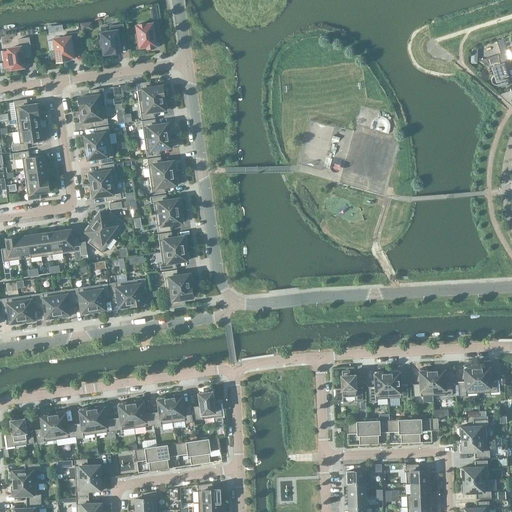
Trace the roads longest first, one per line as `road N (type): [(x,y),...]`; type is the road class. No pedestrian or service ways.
road 1 (residential): [(186,62),(218,281),(230,303)]
road 2 (residential): [(0,348),(211,317),(230,303)]
road 3 (residential): [(0,403),(234,371)]
road 4 (residential): [(511,286),(303,300)]
road 5 (residential): [(0,218),(64,210),(72,197),(55,82)]
road 6 (residential): [(319,358),(511,349)]
road 7 (residential): [(323,457),(446,455),(448,511)]
road 8 (residential): [(118,511),(117,487),(238,471)]
road 9 (residential): [(55,82),(186,62)]
